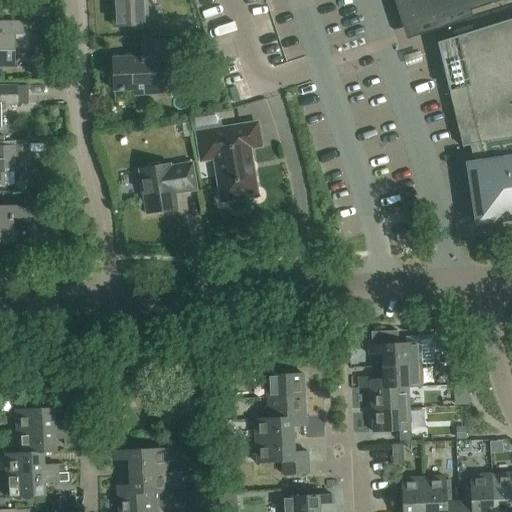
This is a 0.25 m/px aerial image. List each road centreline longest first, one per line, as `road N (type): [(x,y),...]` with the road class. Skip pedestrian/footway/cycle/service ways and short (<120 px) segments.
road 1 (residential): [(112,305),(180,307),(233,285),(485,278)]
road 2 (residential): [(112,305),(105,219),(79,114),(76,0)]
